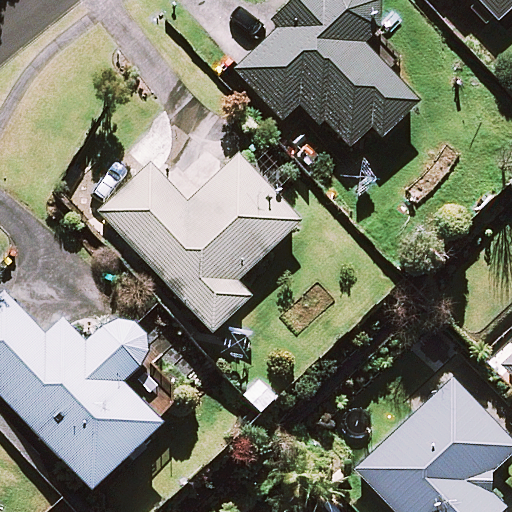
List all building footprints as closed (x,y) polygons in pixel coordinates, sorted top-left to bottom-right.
[(403,57),(379,37),(381,34),(386,11),(374,0),(306,0),(236,74),(287,122),(303,104),(355,153),(374,132),(386,144),(423,105),(389,74),(403,57)] [(511,0),(463,0),(469,7),(475,2),(497,28),(511,15),(511,0)] [(303,227),(241,161),(189,209),(150,167),(101,213),(216,337),(254,302),(239,287),(303,227)] [(164,422),(178,398),(112,329),(90,350),(67,326),(49,343),(6,298),(0,303),(0,393),(98,496),(170,427),(164,422)] [(507,511),(508,511),(485,486),(511,460),(511,442),(457,384),(360,475),(394,511),(507,511)]
